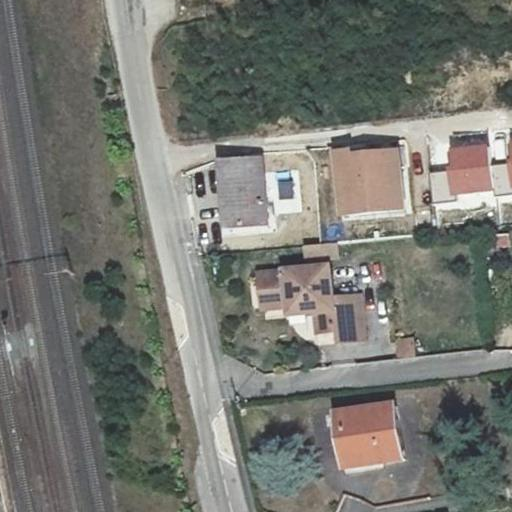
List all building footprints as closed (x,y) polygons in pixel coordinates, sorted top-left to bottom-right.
[(262,164),(224,166),(227,228),(265,226),(262,164)] [(397,186),(377,187),(379,222),(400,221),(397,186)] [(341,256),(341,242),(309,244),(310,257),(341,256)] [(332,267),(262,271),(264,306),(290,304),(290,313),(318,312),(319,331),(338,330),(339,343),(351,343),(348,297),(334,298),(332,267)] [(363,296),(348,297),(351,343),(366,342),(363,296)] [(400,338),(400,356),(417,356),(417,339),(400,338)] [(398,401),(343,408),(351,463),(406,455),(398,401)]
